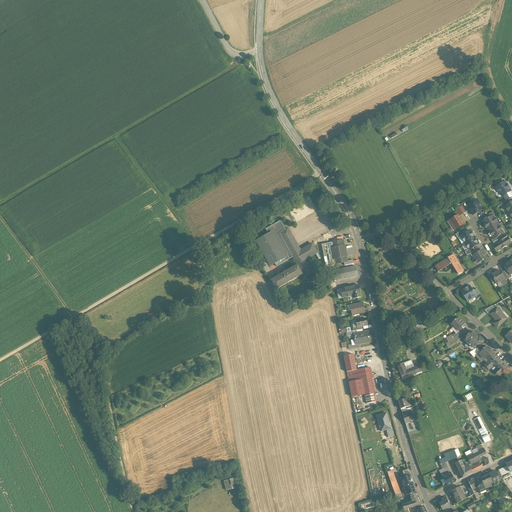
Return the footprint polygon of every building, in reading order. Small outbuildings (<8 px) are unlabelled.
[(510,191),(505,182),(502,183),(500,183),(500,185),(495,188),(497,191),(499,194),(500,193),(502,197),(510,192),(510,191)] [(511,195),(510,192),(503,196),(507,201),(511,198),(511,195)] [(477,200),(473,202),(471,202),(470,204),(467,206),(467,207),(469,210),(472,216),(474,214),(475,215),(478,213),(478,212),(483,209),(477,200)] [(508,201),(500,206),(502,209),(504,208),(504,207),(510,204),(508,201)] [(467,206),(465,203),(461,205),(462,207),(465,213),(469,210),(467,207),(467,206)] [(462,207),(457,210),(460,216),(465,213),(462,207)] [(458,216),(450,221),(452,223),(450,224),(452,227),(454,226),(456,229),(463,225),(458,216)] [(489,218),(483,222),(493,239),(497,237),(503,233),(493,216),(489,218)] [(293,258),(279,233),(284,231),(284,230),(282,227),(284,227),(280,221),(265,229),(268,235),(257,241),(271,265),(274,264),(276,267),(293,258)] [(285,230),(284,230),(284,231),(290,242),(294,239),(287,228),(285,230)] [(300,251),(294,239),(290,242),(284,231),(279,233),(293,258),(297,266),(302,274),(304,277),(313,272),(306,260),(317,253),(312,244),(300,251)] [(464,234),(460,237),(464,243),(474,238),(469,231),(464,234)] [(474,238),(464,243),(468,250),(469,250),(472,248),(478,244),(474,238)] [(501,242),(494,246),(497,252),(510,244),(507,238),(501,242)] [(343,240),(332,242),(333,248),(332,248),(334,260),(334,259),(335,265),(347,262),(346,257),(347,257),(345,245),(344,245),(343,240)] [(472,248),(469,250),(468,250),(465,252),(467,256),(470,254),(475,251),(472,248)] [(479,252),(473,256),(475,260),(475,262),(480,263),(481,261),(486,258),(482,250),(479,252)] [(463,272),(453,255),(448,258),(449,259),(446,261),(446,260),(435,267),(438,272),(449,265),(451,264),(458,275),(463,272)] [(297,266),(272,280),(277,289),(302,274),(297,266)] [(356,267),(333,271),(335,281),(358,276),(356,267)] [(492,275),(491,276),(495,281),(496,284),(504,279),(501,274),(499,271),(492,275)] [(358,286),(341,289),(343,298),(349,297),(348,295),(352,294),(353,299),(361,297),(358,286)] [(471,290),(469,286),(461,291),(463,295),(462,297),(463,298),(465,299),(465,298),(468,302),(475,297),(476,297),(473,292),(473,291),(473,290),(471,290)] [(481,297),(477,289),(473,291),(473,292),(476,297),(475,297),(477,299),(481,297)] [(438,301),(431,305),(435,312),(442,308),(438,301)] [(363,303),(350,306),(352,314),(360,313),(360,314),(365,313),(363,303)] [(497,308),(490,314),(496,321),(493,324),(497,328),(507,319),(506,318),(505,319),(500,314),(501,313),(497,308)] [(466,325),(458,317),(455,320),(450,325),(453,328),(454,327),(459,332),(466,325)] [(366,319),(356,321),(357,327),(357,328),(361,327),(367,325),(366,319)] [(369,331),(354,334),(356,345),(372,342),(369,331)] [(472,332),(470,334),(469,334),(467,336),(464,340),(470,346),(471,345),(478,338),(472,332)] [(484,341),(479,337),(478,338),(471,345),(473,347),(476,346),(482,343),(483,343),(484,341)] [(487,347),(483,349),(480,352),(478,354),(484,360),(486,358),(489,361),(491,364),(497,358),(492,352),(493,352),(489,348),(489,349),(487,347)] [(477,349),(469,353),(474,358),(478,354),(480,352),(477,349)] [(353,355),(343,356),(351,393),(364,391),(364,395),(366,404),(376,402),(369,368),(356,370),(353,355)] [(497,358),(491,364),(493,366),(497,369),(495,371),(499,375),(507,368),(497,358)] [(418,366),(406,371),(403,364),(397,366),(402,379),(421,372),(418,366)] [(479,390),(484,387),(480,379),(474,382),(479,390)] [(405,399),(398,401),(401,409),(412,406),(409,399),(406,400),(405,399)] [(407,411),(402,413),(403,415),(402,416),(405,424),(410,422),(410,421),(407,412),(407,411)] [(387,432),(388,438),(394,436),(391,428),(390,429),(386,414),(376,416),(381,432),(387,430),(387,432)] [(484,443),(491,440),(479,417),(473,420),(484,443)] [(412,423),(411,421),(410,421),(410,422),(405,424),(405,425),(406,425),(409,435),(418,433),(418,429),(415,430),(413,424),(412,423)] [(454,451),(444,455),(445,458),(439,461),(441,465),(457,458),(454,451)] [(475,454),(468,458),(471,464),(479,460),(478,457),(477,456),(477,457),(475,454)] [(464,468),(461,461),(455,464),(462,478),(472,473),(470,468),(469,466),(464,468)] [(481,464),(474,467),(474,466),(470,468),(472,473),(482,468),(481,465),(481,464)] [(501,476),(510,472),(507,466),(498,470),(499,472),(501,476)] [(445,468),(439,471),(442,477),(449,474),(445,468)] [(408,469),(402,471),(404,478),(410,476),(408,469)] [(495,472),(489,475),(494,485),(500,482),(500,481),(496,473),(495,472)] [(449,474),(442,477),(447,486),(455,482),(450,473),(449,474)] [(488,475),(480,479),(485,489),(493,486),(488,475)] [(404,478),(400,480),(405,492),(406,496),(409,495),(416,493),(413,483),(410,476),(404,478)] [(475,480),(468,483),(472,490),(475,489),(477,488),(479,492),(485,489),(480,479),(475,481),(475,480)] [(459,487),(451,492),(455,500),(454,501),(456,504),(466,499),(459,487)] [(398,488),(393,490),(396,498),(406,496),(405,492),(400,493),(398,488)] [(416,493),(409,495),(412,502),(402,505),(404,510),(414,508),(422,505),(420,500),(417,493),(416,493)] [(452,507),(450,503),(449,504),(445,498),(441,500),(442,502),(439,504),(442,510),(443,510),(444,511),(454,511),(452,507)]
